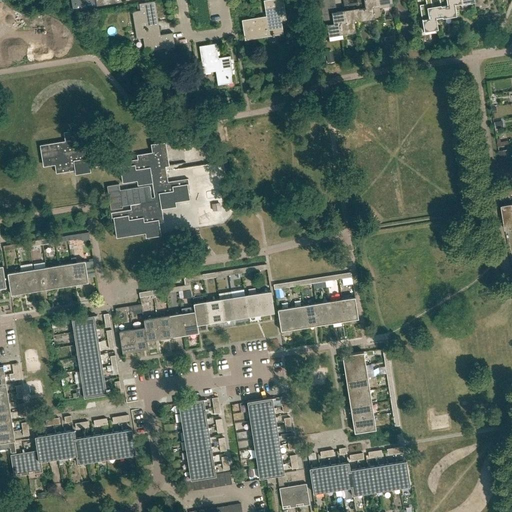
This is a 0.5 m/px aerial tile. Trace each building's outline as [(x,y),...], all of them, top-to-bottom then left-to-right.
[(70,0),(72,12),(94,9),(92,0),(95,0),(97,6),(121,2),(121,0),(70,0)] [(244,38),(282,32),(281,20),(286,19),(282,0),(263,0),(266,16),(241,20),(244,38)] [(345,11),(336,12),(334,0),(322,0),(323,6),(316,7),(319,26),(326,25),(328,35),(341,32),(340,22),(346,21),(345,11)] [(353,20),(360,19),(358,9),(365,8),(363,0),(356,0),(357,2),(348,3),(347,0),(342,0),(345,11),(346,21),(340,22),(341,32),(355,30),(353,20)] [(372,7),(378,6),(377,0),(363,0),(365,8),(358,9),(360,19),(374,17),(372,7)] [(441,6),(441,5),(440,6),(431,7),(430,0),(425,0),(426,4),(419,5),(423,30),(437,28),(436,17),(442,16),(441,6)] [(446,0),(447,5),(441,6),(442,16),(456,14),(454,4),(461,3),(460,0),(446,0)] [(159,34),(153,1),(139,3),(140,10),(133,11),(138,38),(144,37),(146,51),(174,46),(172,32),(159,34)] [(218,57),(215,43),(199,46),(201,61),(195,62),(197,74),(215,71),(217,85),(234,82),(230,55),(218,57)] [(409,57),(422,55),(421,47),(408,49),(409,57)] [(275,175),(272,142),(251,144),(250,140),(262,138),(261,135),(257,136),(256,122),(241,124),(243,146),(247,182),(264,180),(264,176),(275,175)] [(79,138),(78,129),(63,132),(64,140),(39,145),(39,146),(40,146),(44,165),(55,163),(56,173),(60,172),(70,171),(69,166),(74,165),(75,173),(90,171),(89,166),(104,163),(99,134),(79,138)] [(169,165),(165,141),(151,144),(152,154),(148,154),(148,153),(137,154),(137,159),(119,162),(122,181),(136,179),(137,184),(151,181),(154,196),(153,197),(151,184),(121,189),(120,183),(108,185),(112,209),(124,207),(124,206),(130,205),(131,209),(112,212),(115,232),(116,236),(145,232),(146,236),(160,234),(158,221),(163,220),(161,208),(176,205),(175,200),(189,198),(186,179),(168,181),(167,177),(162,178),(160,167),(169,165)] [(182,143),(185,161),(197,159),(194,141),(182,143)] [(215,197),(208,198),(208,207),(216,206),(215,197)] [(505,229),(511,228),(511,207),(511,203),(502,205),(505,229)] [(71,262),(75,284),(88,282),(85,260),(71,262)] [(62,286),(75,284),(71,262),(59,265),(62,286)] [(49,288),(62,286),(59,265),(46,267),(49,288)] [(37,290),(49,288),(46,267),(33,269),(37,290)] [(24,292),(37,290),(33,269),(20,271),(24,292)] [(11,294),(24,292),(20,271),(7,273),(11,294)] [(184,285),(190,284),(190,281),(199,280),(198,275),(183,277),(184,285)] [(183,292),(184,299),(192,297),(191,290),(183,292)] [(258,293),(261,314),(274,312),(271,290),(258,293)] [(248,316),(261,314),(258,293),(245,295),(248,316)] [(235,318),(248,316),(245,295),(232,297),(235,318)] [(223,320),(235,318),(232,297),(219,299),(223,320)] [(355,297),(341,299),(345,320),(358,318),(355,297)] [(210,322),(223,320),(219,299),(206,301),(210,322)] [(332,322),(345,320),(341,299),(329,301),(332,322)] [(197,324),(210,322),(206,301),(193,303),(195,311),(197,324)] [(319,324),(332,322),(329,301),(316,303),(319,324)] [(307,326),(319,324),(316,303),(303,305),(307,326)] [(294,328),(307,326),(303,305),(291,307),(294,328)] [(281,330),(294,328),(291,307),(277,309),(281,330)] [(199,332),(197,324),(195,311),(182,313),(186,334),(199,332)] [(173,336),(186,334),(182,313),(169,315),(173,336)] [(72,318),(74,332),(96,328),(94,315),(94,314),(72,318)] [(160,338),(173,336),(169,315),(156,317),(160,338)] [(147,340),(160,338),(156,317),(143,319),(145,327),(147,340)] [(149,348),(147,340),(145,327),(132,329),(136,350),(149,348)] [(96,328),(74,332),(76,344),(98,341),(96,328)] [(122,352),(136,350),(132,329),(119,331),(122,352)] [(98,341),(76,344),(78,357),(100,353),(98,341)] [(344,368),(366,365),(363,352),(342,355),(344,368)] [(100,353),(78,357),(80,370),(102,366),(100,353)] [(72,354),(58,356),(59,363),(73,362),(72,354)] [(346,381),(368,377),(366,365),(344,368),(346,381)] [(102,366),(80,370),(82,383),(104,379),(102,366)] [(20,379),(19,371),(13,372),(13,373),(9,374),(10,379),(14,378),(14,380),(20,379)] [(72,378),(75,392),(81,391),(78,377),(72,378)] [(348,394),(370,390),(368,377),(346,381),(348,394)] [(104,379),(82,383),(84,396),(107,393),(106,392),(104,379)] [(350,406),(372,403),(370,390),(348,394),(350,406)] [(0,403),(9,402),(8,393),(0,394),(0,403)] [(272,397),(247,401),(249,411),(274,407),(272,398),(272,397)] [(203,398),(178,402),(179,403),(180,413),(205,409),(203,399),(203,398)] [(0,413),(11,412),(9,402),(0,403),(0,413)] [(352,419),(374,416),(372,403),(350,406),(352,419)] [(274,407),(249,411),(250,421),(275,417),(274,407)] [(205,409),(180,413),(182,422),(206,418),(205,409)] [(0,422),(12,421),(11,412),(0,413),(0,422)] [(374,416),(352,419),(354,432),(376,429),(374,416)] [(275,417),(250,421),(252,430),(277,426),(275,417)] [(206,418),(182,422),(183,431),(208,427),(206,418)] [(0,432),(14,430),(12,421),(0,422),(0,432)] [(277,426),(252,430),(253,439),(278,435),(277,426)] [(185,441),(209,437),(208,427),(184,431),(185,441)] [(131,429),(121,430),(125,455),(134,454),(135,454),(131,429)] [(14,430),(0,432),(0,449),(10,448),(10,447),(9,441),(14,440),(15,440),(14,430)] [(74,430),(64,431),(68,456),(77,455),(75,438),(76,437),(74,430)] [(121,430),(112,432),(116,457),(125,455),(121,430)] [(64,431),(55,433),(59,458),(68,456),(64,431)] [(112,432),(102,433),(106,458),(116,457),(112,432)] [(55,433),(46,434),(50,459),(59,458),(55,433)] [(102,433),(93,435),(97,460),(106,458),(102,433)] [(37,436),(35,436),(37,450),(38,450),(40,461),(41,460),(50,459),(46,434),(37,436)] [(93,435),(84,436),(88,461),(97,460),(93,435)] [(278,435),(253,439),(255,448),(280,444),(278,435)] [(76,437),(75,438),(77,455),(78,463),(88,461),(84,436),(76,437)] [(185,441),(186,450),(211,446),(209,437),(185,441)] [(280,444),(255,448),(256,458),(281,454),(280,444)] [(211,446),(186,450),(188,459),(212,455),(211,446)] [(37,450),(25,452),(28,473),(29,473),(29,470),(35,469),(35,472),(43,471),(41,460),(40,461),(38,450),(37,450)] [(25,452),(11,454),(14,476),(16,475),(15,473),(21,472),(22,475),(28,473),(25,452)] [(281,454),(256,458),(258,467),(283,463),(281,454)] [(212,455),(188,459),(189,468),(214,464),(212,455)] [(405,461),(396,462),(399,487),(409,485),(410,485),(406,460),(405,461)] [(349,461),(339,463),(342,488),(351,487),(352,486),(349,470),(350,469),(349,461)] [(396,462),(386,464),(390,488),(399,487),(396,462)] [(283,463),(258,467),(259,477),(266,476),(278,474),(282,474),(284,473),(284,472),(283,463)] [(339,463),(329,465),(333,489),(342,488),(339,463)] [(214,464),(189,468),(191,478),(196,478),(201,477),(207,476),(213,475),(216,475),(214,464)] [(386,464),(377,465),(381,490),(390,488),(386,464)] [(329,465),(320,466),(324,491),(333,489),(329,465)] [(377,465),(368,467),(372,491),(381,490),(377,465)] [(310,468),(313,492),(314,493),(324,491),(320,466),(310,468)] [(368,467),(358,468),(362,493),(372,491),(368,467)] [(350,469),(349,470),(352,486),(351,487),(352,494),(362,493),(358,468),(350,469)] [(310,504),(307,483),(293,485),(296,506),(297,506),(296,503),(303,502),(303,505),(310,504)] [(290,504),(290,507),(296,506),(293,485),(279,487),(283,508),(283,505),(290,504)]
